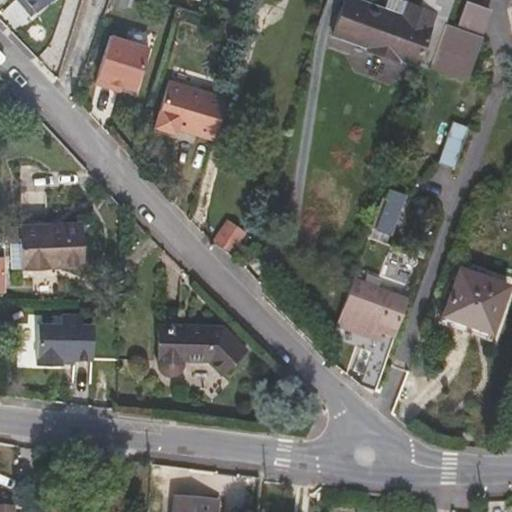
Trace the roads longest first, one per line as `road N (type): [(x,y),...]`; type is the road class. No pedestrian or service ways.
road 1 (residential): [(366,456),(352,411),(0,48)]
road 2 (unknown): [(352,411),(383,399),(391,387),(507,39)]
road 3 (residential): [(366,456),(0,419)]
road 4 (unknown): [(235,291),(292,202),(327,0)]
road 5 (residential): [(511,473),(366,456)]
